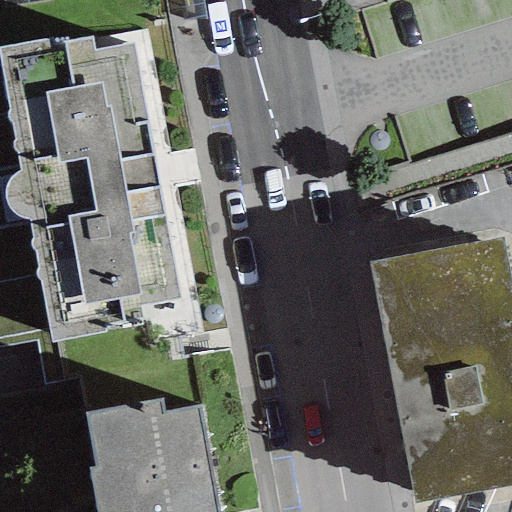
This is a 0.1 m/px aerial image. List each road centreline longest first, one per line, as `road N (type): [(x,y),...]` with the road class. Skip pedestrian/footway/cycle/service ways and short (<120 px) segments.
road 1 (secondary): [(343,511),(244,0)]
road 2 (unknown): [(266,102),(511,37)]
